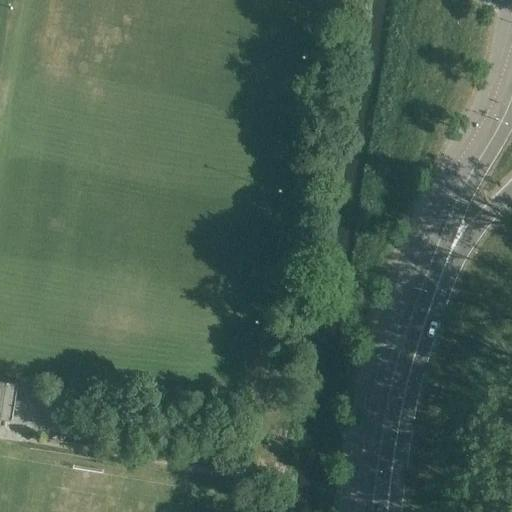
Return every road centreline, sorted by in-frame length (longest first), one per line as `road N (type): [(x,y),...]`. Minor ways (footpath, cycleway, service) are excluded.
road 1 (tertiary): [(386,511),(414,351),(446,260)]
road 2 (tertiary): [(511,114),(458,208),(446,260)]
